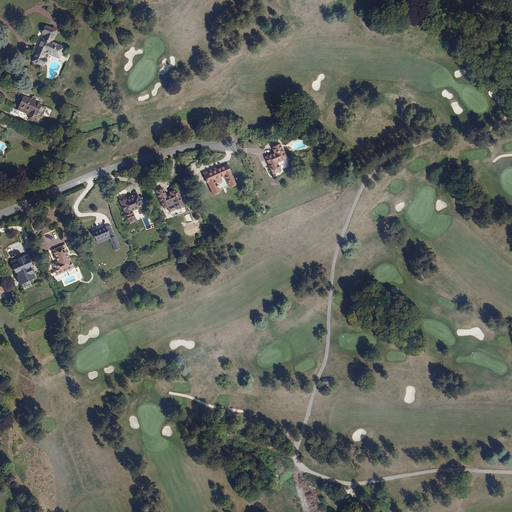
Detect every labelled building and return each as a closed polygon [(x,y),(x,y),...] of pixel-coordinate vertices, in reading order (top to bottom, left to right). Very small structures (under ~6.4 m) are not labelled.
[(60,59),(65,47),(52,41),(57,31),(46,26),(42,34),(44,35),(33,61),(43,66),(47,58),(45,57),(46,53),(60,59)] [(41,107),(42,105),(23,97),(19,107),(30,111),(29,114),(29,115),(29,116),(29,118),(33,120),(35,119),(35,118),(36,118),(37,116),(41,118),(45,109),(41,107)] [(287,160),(281,144),(273,148),(275,154),(266,158),(274,174),(281,171),(278,164),(287,160)] [(230,187),(237,184),(228,164),(221,167),(225,176),(230,187)] [(217,184),(222,181),(221,178),(225,176),(221,167),(217,169),(216,167),(203,173),(213,195),(220,192),(217,184)] [(184,207),(176,190),(170,192),(171,195),(166,197),(163,189),(156,192),(164,210),(171,207),(169,203),(174,201),(178,209),(184,207)] [(145,211),(138,195),(126,201),(125,198),(119,200),(130,224),(136,222),(131,212),(138,209),(139,213),(145,211)] [(120,247),(110,225),(93,233),(97,242),(109,237),(110,239),(114,250),(120,247)] [(75,268),(70,256),(68,257),(63,245),(53,250),(58,262),(52,264),(57,276),(75,268)] [(28,255),(11,263),(21,286),(36,279),(31,268),(33,267),(28,255)]
